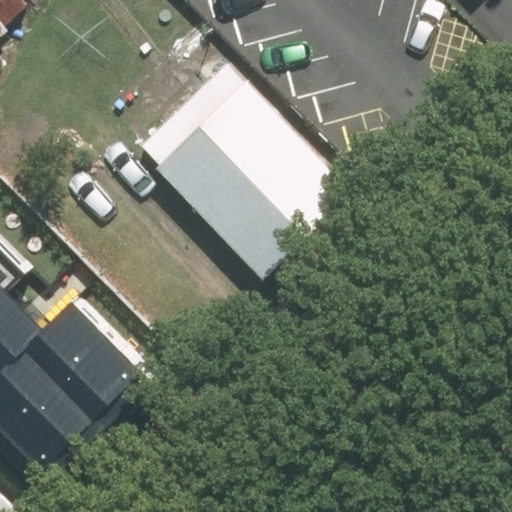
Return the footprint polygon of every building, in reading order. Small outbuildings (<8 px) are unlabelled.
[(0,0),(0,36),(37,0),(0,0)] [(354,191),(230,61),(142,144),(159,163),(154,168),(261,280),(354,191)] [(0,290),(19,272),(0,252),(0,290)] [(64,293),(0,356),(0,418),(27,447),(11,462),(40,491),(151,382),(64,293)] [(0,511),(26,511),(0,486),(0,511)]
